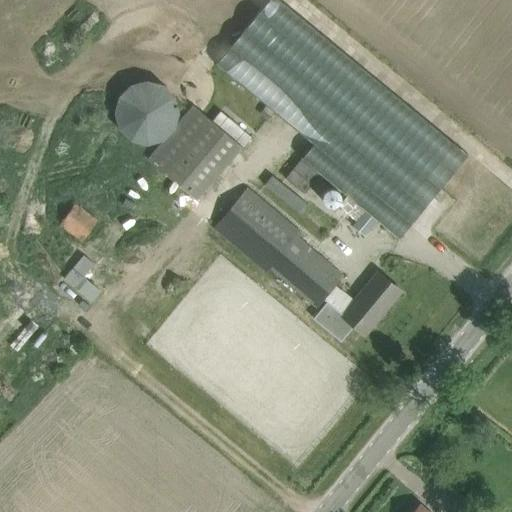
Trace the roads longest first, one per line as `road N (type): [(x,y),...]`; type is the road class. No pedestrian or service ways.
road 1 (track): [(204,0),(120,47),(60,105),(32,167),(8,258),(25,291),(95,336),(308,511)]
road 2 (tertiary): [(330,511),(511,286)]
